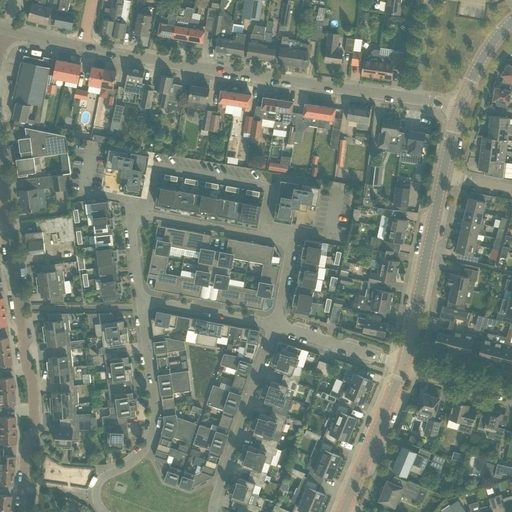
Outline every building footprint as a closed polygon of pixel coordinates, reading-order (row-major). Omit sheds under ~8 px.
[(36,0),(39,1),(38,5),(32,3),(28,19),(47,24),(51,8),(45,7),(46,0),(36,0)] [(59,0),(58,10),(55,26),(71,29),(74,14),(67,13),(69,0),(59,0)] [(112,0),(111,8),(105,7),(100,33),(113,36),(117,10),(118,5),(118,4),(122,5),(123,0),(112,0)] [(117,10),(113,36),(124,38),(126,28),(127,23),(131,0),(128,0),(123,0),(122,5),(118,4),(118,5),(117,10)] [(221,0),(220,7),(223,9),(230,1),(228,0),(221,0)] [(244,0),(242,17),(245,18),(251,19),(254,0),(244,0)] [(254,0),(251,19),(259,20),(262,0),(254,0)] [(387,0),(387,3),(385,12),(399,14),(401,3),(403,3),(404,0),(387,0)] [(215,14),(219,15),(220,4),(212,3),(211,8),(209,8),(206,19),(214,21),(215,14)] [(316,21),(315,21),(311,40),(320,42),(326,8),(319,7),(317,15),(316,21)] [(191,22),(193,11),(187,10),(185,21),(191,22)] [(190,28),(188,40),(203,42),(206,26),(199,25),(200,20),(192,19),(193,11),(191,22),(190,28)] [(137,22),(138,25),(136,33),(147,35),(149,27),(150,28),(151,23),(150,22),(152,15),(139,12),(137,22)] [(282,12),(280,25),(287,26),(289,13),(282,12)] [(362,12),(360,19),(367,21),(369,13),(362,12)] [(218,34),(220,34),(223,16),(219,15),(215,14),(214,21),(212,33),(218,34)] [(169,20),(163,17),(161,16),(160,25),(158,34),(173,37),(175,25),(168,24),(169,20)] [(264,34),(261,60),(274,62),(276,46),(271,46),(273,33),(272,33),(274,22),(267,21),(265,35),(264,34)] [(217,37),(215,52),(229,54),(233,31),(234,25),(233,25),(227,24),(222,23),(220,34),(218,34),(217,37)] [(175,25),(173,37),(188,40),(190,28),(175,25)] [(233,31),(229,54),(242,57),(246,33),(243,33),(233,31)] [(261,60),(264,34),(253,33),(251,34),(249,42),(246,57),(261,60)] [(339,34),(329,33),(325,62),(340,64),(342,54),(342,51),(337,50),(339,34)] [(280,52),(278,62),(292,65),(294,49),(295,42),(296,40),(289,39),(289,37),(282,35),(282,39),(280,52)] [(355,38),(347,37),(345,52),(353,53),(353,50),(354,50),(355,38)] [(294,49),(292,65),(305,67),(307,57),(309,43),(301,42),(301,43),(295,42),(294,49)] [(361,75),(376,77),(378,62),(379,54),(380,50),(374,49),(371,51),(370,55),(369,54),(368,57),(364,57),(363,65),(361,75)] [(362,51),(354,50),(353,50),(353,53),(351,65),(360,66),(362,51)] [(378,62),(376,77),(392,79),(393,68),(401,69),(404,52),(394,51),(393,56),(379,54),(378,62)] [(24,101),(38,105),(43,106),(49,68),(52,59),(44,57),(43,60),(24,56),(14,99),(24,101)] [(65,80),(69,62),(57,59),(55,69),(54,77),(65,80)] [(69,62),(65,80),(77,82),(79,74),(81,64),(69,62)] [(505,70),(501,75),(504,77),(501,82),(509,86),(510,82),(511,82),(511,65),(511,66),(509,64),(508,66),(507,65),(504,69),(505,70)] [(101,87),(104,69),(92,66),(90,76),(89,84),(90,84),(88,92),(99,94),(101,87)] [(124,88),(124,91),(139,94),(139,98),(142,98),(144,88),(145,83),(142,83),(143,79),(144,69),(128,67),(127,76),(126,80),(124,88)] [(113,105),(114,97),(115,97),(117,90),(113,89),(114,81),(116,71),(104,69),(101,87),(109,88),(107,96),(106,104),(112,105),(113,105)] [(160,74),(158,84),(157,91),(163,92),(160,107),(167,108),(169,100),(179,102),(182,85),(173,83),(173,85),(172,85),(173,77),(160,74)] [(494,94),(493,100),(496,101),(495,106),(507,107),(508,103),(508,104),(510,96),(511,96),(511,86),(511,87),(509,86),(501,82),(499,88),(495,87),(495,89),(494,89),(493,94),(494,94)] [(56,85),(49,84),(47,92),(54,94),(56,85)] [(189,100),(188,107),(204,109),(201,129),(208,130),(209,130),(211,114),(211,110),(206,110),(207,102),(208,98),(209,88),(191,85),(190,95),(189,99),(189,100)] [(141,106),(150,108),(154,90),(144,88),(142,98),(141,106)] [(79,106),(82,91),(76,89),(73,106),(79,107),(79,106)] [(234,104),(236,93),(221,90),(219,100),(219,106),(226,107),(227,103),(234,104)] [(88,92),(82,91),(79,106),(85,107),(88,92)] [(236,93),(234,104),(242,106),(241,110),(249,111),(251,95),(236,93)] [(260,118),(275,121),(278,99),(263,97),(260,118)] [(278,99),(275,121),(274,128),(287,130),(288,125),(289,123),(290,123),(293,101),(278,99)] [(17,102),(13,118),(15,118),(14,124),(25,127),(39,130),(40,122),(35,120),(27,119),(30,105),(26,104),(17,102)] [(318,117),(320,106),(305,103),(304,113),(303,119),(310,120),(311,116),(318,117)] [(367,130),(369,118),(371,108),(349,105),(347,115),(347,120),(357,122),(356,128),(367,130)] [(318,117),(317,127),(325,128),(330,129),(331,124),(333,124),(334,120),(334,118),(335,108),(320,106),(318,117)] [(122,113),(113,111),(111,121),(120,123),(122,113)] [(149,124),(158,125),(160,115),(151,113),(149,124)] [(211,114),(209,130),(218,132),(220,115),(211,114)] [(490,115),(489,127),(508,129),(511,129),(511,124),(509,125),(510,118),(490,115)] [(253,117),(246,116),(243,132),(244,132),(243,137),(248,137),(250,138),(250,133),(253,117)] [(380,133),(378,147),(380,147),(388,148),(389,146),(389,143),(397,144),(398,136),(399,130),(400,120),(383,118),(381,128),(381,133),(380,133)] [(253,119),(250,141),(258,142),(259,137),(260,137),(262,120),(253,119)] [(296,126),(288,125),(287,130),(285,143),(286,143),(293,144),(294,141),(293,141),(295,130),(296,126)] [(26,137),(19,138),(20,152),(28,151),(28,157),(34,156),(34,157),(39,156),(61,153),(68,152),(66,136),(66,135),(39,130),(25,127),(26,137)] [(511,129),(508,129),(489,127),(488,137),(482,136),(482,137),(507,140),(508,134),(511,134),(511,129)] [(329,148),(337,149),(340,131),(332,129),(329,148)] [(293,141),(294,141),(301,142),(303,131),(295,130),(293,141)] [(421,154),(422,145),(423,145),(425,133),(410,131),(408,141),(402,141),(400,161),(422,164),(423,155),(421,154)] [(356,132),(355,139),(363,140),(369,141),(370,135),(356,132)] [(482,137),(481,148),(506,151),(507,140),(482,137)] [(340,146),(337,166),(342,167),(345,147),(345,140),(340,139),(339,146),(340,146)] [(481,148),(480,158),(505,161),(506,151),(481,148)] [(106,170),(123,173),(123,177),(127,178),(124,193),(142,196),(144,179),(138,178),(139,173),(146,174),(149,158),(132,155),(131,160),(126,159),(127,154),(110,151),(106,170)] [(28,157),(16,158),(19,177),(28,176),(27,173),(41,171),(39,156),(34,157),(34,156),(28,157)] [(249,157),(248,165),(255,166),(256,158),(249,157)] [(505,161),(480,158),(478,170),(484,170),(484,175),(503,178),(505,161)] [(69,162),(62,163),(63,174),(65,174),(69,173),(71,173),(69,162)] [(269,162),(268,170),(277,171),(278,163),(269,162)] [(380,185),(382,165),(369,164),(366,183),(380,185)] [(65,174),(63,174),(25,179),(26,190),(37,188),(53,186),(54,190),(67,189),(65,174)] [(386,201),(385,208),(398,210),(407,211),(407,206),(410,189),(411,181),(397,178),(396,187),(395,187),(394,202),(386,201)] [(277,204),(274,221),(291,224),(294,207),(296,208),(299,208),(300,203),(317,206),(320,190),(320,188),(303,185),(302,187),(301,193),(297,192),(298,185),(298,184),(281,181),(281,182),(278,198),(284,199),(284,200),(283,204),(278,203),(277,204)] [(165,208),(169,189),(158,187),(155,204),(160,205),(160,207),(165,208)] [(40,210),(37,189),(37,188),(26,190),(19,191),(20,198),(21,198),(23,212),(40,210)] [(179,191),(178,191),(169,189),(165,208),(171,209),(171,207),(176,208),(176,207),(179,191)] [(179,190),(178,191),(179,191),(176,207),(181,208),(180,210),(186,211),(189,192),(179,190)] [(199,195),(200,195),(200,194),(189,192),(186,211),(191,212),(192,210),(196,211),(199,195)] [(490,209),(493,196),(481,194),(479,200),(469,198),(466,208),(483,213),(484,208),(490,209)] [(210,197),(200,195),(199,195),(196,211),(196,212),(201,213),(200,215),(206,216),(210,197)] [(217,216),(217,215),(220,198),(219,198),(210,197),(206,216),(212,217),(212,215),(217,216)] [(221,218),(227,219),(230,199),(220,197),(219,198),(220,198),(217,215),(221,216),(221,218)] [(364,197),(363,205),(372,207),(373,198),(364,197)] [(230,199),(227,219),(232,220),(232,218),(237,219),(240,202),(241,202),(241,201),(230,199)] [(92,214),(93,214),(109,211),(108,200),(101,201),(91,203),(92,214)] [(241,222),(247,223),(250,204),(241,202),(240,202),(237,219),(236,220),(242,221),(241,222)] [(250,204),(247,223),(252,224),(253,223),(258,224),(261,206),(250,204)] [(386,228),(406,232),(408,220),(397,217),(398,210),(378,207),(376,213),(389,216),(386,228)] [(463,219),(485,224),(486,219),(481,218),(483,213),(466,208),(463,219)] [(93,214),(94,224),(114,222),(113,216),(111,216),(110,211),(109,211),(93,214)] [(59,231),(60,242),(74,240),(71,215),(36,220),(37,229),(38,229),(39,231),(39,232),(43,231),(46,231),(46,233),(59,231)] [(463,219),(461,230),(477,234),(482,235),(484,235),(486,230),(483,229),(485,224),(463,219)] [(111,222),(94,224),(95,235),(96,235),(112,233),(111,229),(112,229),(112,224),(111,224),(111,222)] [(154,239),(151,257),(167,260),(170,246),(185,249),(189,231),(166,227),(163,241),(154,239)] [(370,246),(379,248),(387,249),(389,250),(391,241),(403,244),(406,232),(386,228),(384,239),(372,236),(370,246)] [(461,230),(458,240),(480,245),(481,240),(476,239),(477,234),(461,230)] [(39,232),(39,231),(25,233),(26,241),(28,241),(30,255),(40,253),(45,253),(43,231),(39,232)] [(198,265),(214,269),(217,251),(209,250),(212,235),(189,231),(185,249),(200,251),(198,265)] [(96,246),(97,246),(113,244),(113,243),(112,233),(96,235),(95,235),(96,246)] [(217,251),(214,269),(230,272),(232,258),(248,261),(251,243),(228,238),(226,253),(217,251)] [(303,246),(302,251),(320,255),(322,243),(305,239),(304,246),(303,246)] [(478,251),(480,245),(458,240),(456,251),(467,254),(466,260),(478,263),(479,257),(472,255),(474,250),(478,251)] [(97,246),(98,257),(118,254),(117,248),(115,249),(114,243),(113,243),(113,244),(97,246)] [(251,243),(248,261),(263,263),(261,278),(277,281),(280,264),(271,263),(274,247),(251,243)] [(387,249),(379,248),(378,250),(372,249),(370,258),(376,260),(378,263),(379,263),(378,268),(397,272),(399,261),(393,260),(394,251),(389,250),(387,249)] [(490,257),(496,259),(498,250),(493,249),(490,257)] [(500,254),(500,257),(506,258),(507,256),(508,252),(502,250),(500,254)] [(318,267),(318,266),(320,255),(302,251),(301,257),(302,257),(300,264),(301,264),(318,267)] [(118,254),(98,257),(99,267),(116,265),(117,265),(116,260),(118,260),(118,254)] [(167,260),(151,257),(148,274),(157,275),(154,290),(177,294),(180,276),(165,274),(167,260)] [(37,285),(64,281),(63,269),(65,269),(64,263),(52,264),(53,270),(40,272),(41,276),(36,276),(37,285)] [(319,266),(318,266),(318,267),(301,264),(300,269),(299,269),(298,275),(317,279),(319,266)] [(117,276),(118,276),(118,275),(117,275),(116,265),(99,267),(100,278),(101,278),(117,276)] [(203,284),(211,285),(214,269),(198,265),(196,279),(180,276),(177,294),(200,298),(203,284)] [(370,275),(369,280),(370,281),(380,283),(381,279),(395,282),(397,272),(378,268),(371,267),(370,275)] [(341,268),(339,275),(341,276),(347,277),(349,270),(341,268)] [(449,273),(446,285),(452,286),(466,289),(473,290),(475,281),(476,282),(478,271),(474,270),(464,268),(463,276),(449,273)] [(217,301),(240,306),(243,288),(228,286),(230,272),(214,269),(211,285),(219,287),(217,301)] [(298,281),(297,287),(313,290),(313,291),(314,291),(317,279),(298,275),(297,281),(298,281)] [(119,281),(118,276),(117,276),(101,278),(102,289),(122,286),(121,281),(119,281)] [(340,282),(351,284),(352,278),(347,277),(341,276),(340,282)] [(243,288),(240,306),(263,310),(265,295),(274,297),(277,281),(261,278),(259,291),(243,288)] [(43,292),(43,296),(50,295),(51,302),(65,302),(64,302),(63,293),(66,293),(64,281),(37,285),(38,293),(43,292)] [(372,298),(391,302),(393,292),(379,289),(380,285),(370,283),(368,283),(367,289),(365,296),(372,298)] [(122,286),(102,289),(104,300),(105,302),(113,302),(113,298),(121,297),(120,292),(122,292),(122,286)] [(459,302),(457,309),(464,311),(466,302),(464,302),(466,289),(452,286),(449,300),(459,302)] [(297,287),(296,287),(295,293),(294,293),(293,299),(311,302),(313,291),(313,290),(297,287)] [(389,312),(391,302),(372,298),(365,296),(363,304),(361,303),(360,309),(366,311),(366,309),(374,311),(375,309),(389,312)] [(342,308),(343,299),(335,297),(333,306),(341,308),(342,308)] [(311,302),(293,299),(292,304),(293,305),(292,311),(309,314),(310,307),(315,308),(316,303),(311,302)] [(503,299),(499,313),(503,314),(502,321),(508,322),(510,316),(511,316),(511,300),(510,300),(503,299)] [(333,306),(330,322),(338,323),(341,308),(333,306)] [(441,312),(452,315),(452,314),(456,316),(455,318),(467,321),(469,312),(464,311),(457,309),(442,306),(441,312)] [(151,319),(153,335),(163,337),(165,326),(176,328),(178,316),(178,315),(157,312),(156,318),(151,319)] [(47,325),(46,325),(42,326),(43,334),(70,331),(68,314),(69,314),(69,313),(47,313),(47,314),(48,314),(49,321),(47,321),(47,325)] [(99,313),(102,335),(128,332),(127,326),(126,326),(124,327),(123,320),(113,322),(112,313),(99,313)] [(365,319),(363,331),(383,335),(385,323),(378,322),(379,316),(381,317),(381,316),(367,313),(366,319),(365,319)] [(438,332),(434,345),(448,349),(451,335),(452,330),(455,318),(456,316),(452,314),(452,315),(448,329),(443,328),(442,333),(438,332)] [(483,320),(482,322),(488,324),(497,326),(499,320),(484,316),(483,320)] [(195,343),(206,345),(210,321),(190,318),(189,318),(190,318),(187,330),(198,332),(195,343)] [(210,321),(206,345),(216,347),(218,335),(228,337),(230,326),(230,325),(210,321)] [(244,355),(243,357),(244,357),(254,359),(259,343),(261,336),(259,335),(259,333),(259,331),(242,328),(240,337),(240,340),(246,341),(244,355)] [(503,349),(500,362),(511,365),(511,343),(509,343),(511,332),(511,329),(508,329),(507,335),(506,338),(503,349)] [(451,335),(448,349),(458,352),(463,333),(452,330),(451,335)] [(70,331),(43,334),(44,342),(49,341),(50,345),(52,345),(53,351),(71,349),(69,331),(70,331)] [(128,332),(102,335),(104,347),(101,347),(102,353),(104,353),(117,351),(116,346),(126,344),(126,338),(128,338),(129,338),(128,332)] [(463,333),(458,352),(469,354),(474,336),(463,333)] [(489,359),(495,335),(488,333),(486,339),(483,338),(478,357),(489,359)] [(163,337),(153,335),(154,338),(156,358),(168,356),(168,351),(185,349),(184,341),(179,340),(173,339),(163,337)] [(495,335),(489,359),(500,362),(503,349),(506,338),(495,335)] [(0,351),(9,351),(7,337),(0,337),(0,351)] [(84,339),(78,340),(79,348),(83,347),(88,347),(88,341),(85,341),(84,339)] [(278,352),(276,358),(296,365),(296,364),(297,364),(299,358),(298,358),(299,355),(300,355),(302,349),(297,348),(288,344),(286,350),(282,349),(280,354),(278,353),(279,353),(278,352)] [(73,366),(71,349),(53,351),(54,357),(51,357),(51,361),(47,361),(47,369),(74,367),(74,366),(73,366)] [(0,365),(11,365),(9,351),(0,351),(0,365)] [(117,351),(104,353),(107,371),(112,370),(132,368),(132,361),(131,362),(129,362),(128,356),(118,357),(117,351)] [(224,353),(220,364),(237,370),(236,375),(247,379),(254,359),(244,357),(243,357),(224,353)] [(275,370),(292,376),(296,365),(276,358),(274,364),(275,364),(277,365),(275,370)] [(321,374),(325,363),(319,361),(316,372),(321,374)] [(331,365),(325,363),(321,374),(327,376),(331,365)] [(61,380),(61,386),(74,385),(73,379),(75,379),(74,367),(47,369),(48,378),(53,377),(53,381),(61,380)] [(108,378),(109,389),(122,387),(121,381),(131,380),(130,374),(132,373),(133,374),(132,368),(112,370),(113,378),(108,378)] [(170,368),(158,369),(160,384),(190,380),(188,370),(170,373),(170,368)] [(343,381),(368,391),(368,390),(371,391),(374,383),(372,382),(372,380),(355,373),(351,372),(349,375),(346,374),(343,381)] [(0,377),(0,391),(13,391),(12,377),(0,377)] [(190,380),(160,384),(162,399),(174,398),(173,393),(191,390),(190,380)] [(267,384),(265,390),(285,397),(288,387),(288,386),(271,381),(269,386),(267,385),(268,385),(267,384)] [(288,386),(288,387),(295,390),(297,383),(293,382),(290,381),(288,386)] [(334,402),(336,398),(340,399),(339,400),(341,401),(350,405),(353,398),(363,402),(364,401),(366,402),(370,394),(367,393),(368,391),(343,381),(338,393),(332,390),(330,395),(329,395),(327,400),(334,402)] [(61,392),(54,393),(54,396),(50,397),(50,405),(78,403),(77,385),(74,385),(61,386),(61,392)] [(213,385),(210,394),(238,404),(243,390),(232,386),(230,390),(213,385)] [(122,387),(109,389),(111,399),(115,399),(116,406),(137,403),(136,397),(136,398),(134,398),(133,392),(123,393),(122,387)] [(265,390),(263,396),(264,397),(264,396),(266,397),(264,402),(273,405),(271,410),(286,416),(289,408),(291,409),(293,401),(291,401),(291,399),(285,397),(265,390)] [(0,391),(0,410),(1,410),(1,406),(14,405),(13,391),(0,391)] [(422,395),(421,394),(420,401),(421,401),(418,411),(427,413),(429,416),(424,433),(437,436),(440,422),(433,420),(434,415),(435,415),(437,408),(439,398),(430,395),(430,394),(426,393),(426,394),(423,393),(422,395)] [(210,394),(207,404),(224,410),(222,414),(233,418),(238,404),(210,394)] [(457,430),(462,431),(471,433),(472,428),(477,410),(468,407),(469,405),(454,401),(451,410),(449,419),(459,422),(457,430)] [(328,419),(334,422),(352,429),(352,428),(355,429),(358,421),(356,420),(357,418),(347,414),(350,407),(338,402),(334,413),(331,411),(328,419)] [(60,422),(79,421),(78,414),(76,414),(76,404),(78,403),(50,405),(51,413),(56,413),(56,416),(60,416),(60,422)] [(137,403),(116,406),(117,413),(110,414),(108,416),(102,417),(104,426),(114,424),(127,423),(126,417),(136,416),(135,409),(137,409),(137,410),(138,410),(137,403)] [(175,409),(163,410),(165,423),(193,433),(197,424),(176,417),(175,409)] [(488,437),(502,440),(502,438),(505,429),(497,427),(501,413),(485,409),(484,415),(481,414),(477,428),(489,431),(488,437)] [(256,417),(254,423),(282,432),(282,430),(284,430),(286,423),(284,422),(286,416),(271,410),(269,416),(260,413),(259,418),(257,417),(256,417)] [(0,416),(0,430),(14,430),(14,416),(0,416)] [(56,438),(55,444),(62,445),(62,448),(71,449),(71,445),(72,445),(72,440),(79,439),(79,429),(82,429),(82,431),(90,431),(91,421),(79,421),(60,422),(61,429),(58,428),(57,432),(56,432),(56,438)] [(327,429),(323,438),(325,439),(335,443),(337,436),(347,440),(348,439),(350,440),(354,432),(351,431),(352,429),(334,422),(331,430),(327,429)] [(129,437),(127,423),(114,424),(114,427),(111,427),(111,432),(108,431),(107,447),(108,447),(108,451),(117,451),(117,448),(123,448),(124,437),(128,437),(128,438),(129,437)] [(165,423),(160,438),(171,441),(172,441),(173,437),(190,443),(193,433),(165,423)] [(282,432),(254,423),(252,429),(253,429),(253,428),(255,429),(253,434),(261,437),(259,442),(276,448),(282,432)] [(200,425),(196,434),(225,444),(230,429),(218,426),(216,430),(200,425)] [(14,430),(0,430),(0,444),(14,444),(14,430)] [(196,434),(193,444),(210,449),(209,454),(220,458),(225,444),(196,434)] [(319,460),(336,467),(337,466),(339,467),(343,458),(340,457),(341,456),(331,452),(334,445),(324,441),(322,440),(318,451),(321,453),(319,460)] [(277,448),(276,448),(259,442),(257,448),(249,445),(248,450),(246,450),(246,449),(245,449),(243,455),(263,461),(270,464),(274,454),(275,455),(277,448)] [(180,445),(178,450),(187,453),(188,448),(180,445)] [(156,449),(154,456),(159,458),(158,459),(157,462),(165,479),(165,480),(176,484),(175,484),(176,484),(179,475),(181,470),(170,466),(167,460),(169,455),(184,460),(187,453),(178,450),(169,447),(167,452),(156,449)] [(391,460),(387,468),(407,476),(411,468),(408,467),(410,463),(412,464),(424,469),(429,458),(404,448),(398,462),(391,460)] [(189,454),(196,456),(199,457),(201,452),(191,449),(189,454)] [(0,468),(13,470),(13,462),(14,456),(4,455),(0,454),(0,468)] [(445,458),(434,454),(430,465),(441,469),(445,458)] [(259,472),(263,461),(243,455),(241,461),(242,461),(242,460),(244,461),(242,466),(259,472)] [(214,476),(216,469),(218,464),(207,460),(199,457),(196,456),(193,464),(202,467),(201,472),(195,474),(184,471),(179,485),(180,485),(190,489),(191,488),(207,479),(209,475),(214,476)] [(307,476),(319,481),(322,474),(332,478),(332,477),(335,478),(338,469),(336,468),(336,467),(319,460),(316,466),(312,465),(307,476)] [(283,461),(280,467),(286,469),(289,463),(283,461)] [(487,462),(482,480),(489,482),(494,464),(487,462)] [(497,464),(494,476),(500,478),(501,473),(503,465),(497,464)] [(277,478),(281,469),(275,466),(270,475),(277,478)] [(12,484),(13,470),(0,468),(0,483),(2,483),(12,484)] [(232,487),(252,494),(256,483),(248,481),(239,477),(237,482),(235,482),(235,481),(234,481),(232,487)] [(293,494),(320,505),(321,504),(323,505),(327,496),(324,495),(325,494),(315,490),(318,483),(309,479),(307,478),(302,489),(297,486),(293,494)] [(387,504),(391,506),(395,507),(396,504),(398,501),(400,501),(401,498),(402,494),(400,494),(403,488),(403,487),(396,484),(387,480),(385,483),(384,487),(383,486),(382,486),(380,489),(379,493),(380,493),(381,494),(378,500),(383,502),(387,504)] [(408,481),(405,488),(417,493),(415,499),(422,502),(428,490),(408,481)] [(249,511),(253,511),(257,511),(259,507),(255,506),(259,496),(252,494),(232,487),(230,493),(231,493),(233,493),(231,498),(240,502),(238,507),(249,511)] [(0,508),(9,510),(11,496),(0,494),(0,508)] [(320,506),(320,505),(293,494),(291,500),(296,503),(292,511),(305,511),(306,511),(320,511),(322,507),(320,506)] [(511,511),(511,495),(503,499),(501,494),(495,496),(495,497),(499,511),(501,511),(506,511),(511,511)] [(489,499),(490,505),(480,508),(480,511),(499,511),(495,497),(489,499)] [(465,511),(458,500),(450,505),(454,511),(480,511),(480,508),(473,510),(466,511),(465,511)]
